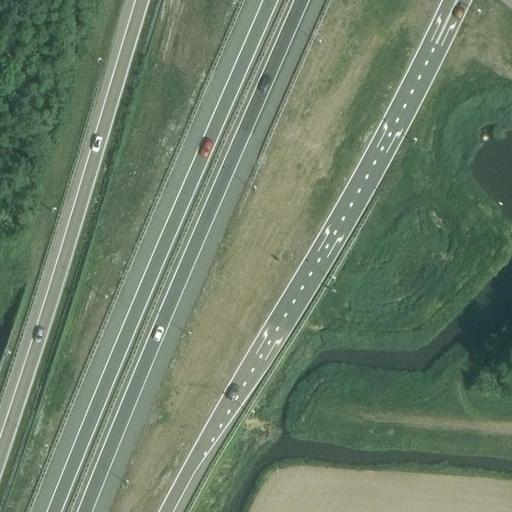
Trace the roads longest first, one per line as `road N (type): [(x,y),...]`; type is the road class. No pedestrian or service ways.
road 1 (trunk): [(167,511),(449,0)]
road 2 (trunk): [(84,511),(303,0)]
road 3 (trunk): [(272,0),(56,511)]
road 4 (trunk): [(142,0),(0,460)]
